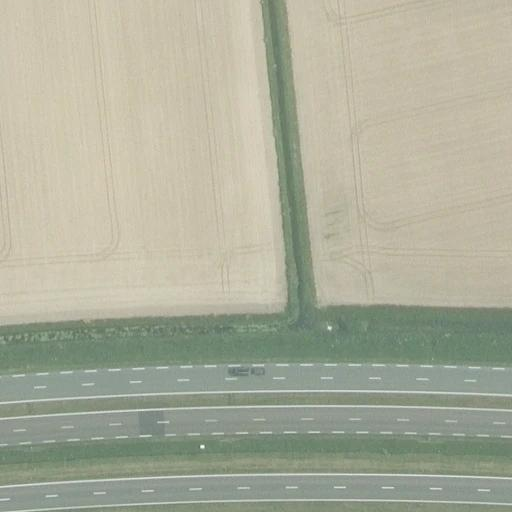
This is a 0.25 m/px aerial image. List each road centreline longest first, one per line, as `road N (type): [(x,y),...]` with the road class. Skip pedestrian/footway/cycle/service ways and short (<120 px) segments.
road 1 (primary): [(0,433),(256,419),(511,425)]
road 2 (primary): [(511,383),(258,379),(0,392)]
